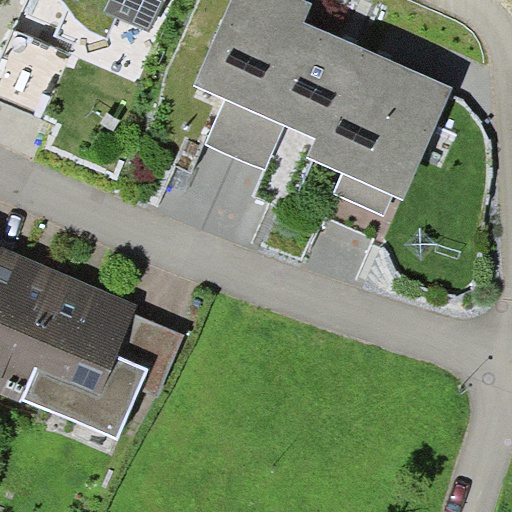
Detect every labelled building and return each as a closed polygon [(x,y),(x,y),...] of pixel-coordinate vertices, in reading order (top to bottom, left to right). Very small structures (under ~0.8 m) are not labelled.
[(161,0),(63,0),(67,2),(89,30),(108,37),(117,16),(149,30),(161,0)] [(313,2),(307,0),(231,0),(194,84),(226,98),(286,126),(316,139),(308,158),(343,174),(392,196),(402,201),(452,88),(304,22),(313,2)] [(70,55),(13,30),(0,58),(0,101),(42,119),(70,55)] [(286,126),(226,98),(205,145),(265,169),(286,126)] [(384,216),(392,196),(343,174),(334,194),(384,216)] [(0,392),(10,397),(64,273),(0,245),(0,392)] [(137,306),(64,273),(10,397),(19,401),(21,396),(117,438),(138,389),(147,369),(115,355),(134,314),(137,306)] [(184,336),(134,314),(115,355),(147,369),(138,389),(157,397),(184,336)]
